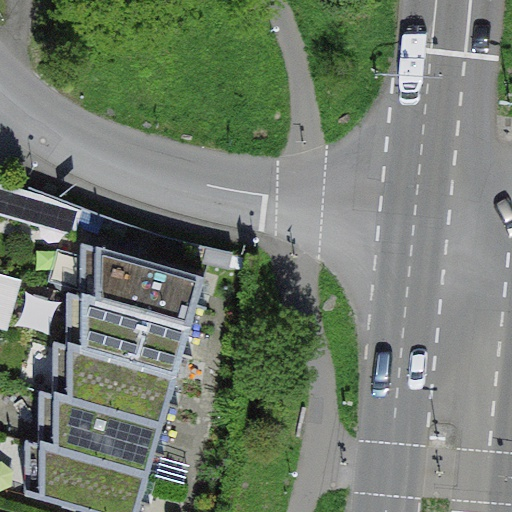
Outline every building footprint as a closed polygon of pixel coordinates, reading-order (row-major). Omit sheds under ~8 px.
[(84,214),(49,200),(0,186),(0,215),(77,237),(84,214)] [(193,331),(208,282),(85,246),(84,299),(193,331)] [(22,280),(0,274),(0,327),(9,330),(22,280)] [(179,381),(193,331),(84,299),(71,295),(72,350),(179,381)] [(166,428),(179,381),(72,350),(57,345),(59,398),(166,428)] [(151,478),(166,428),(59,398),(44,394),(43,447),(151,478)] [(74,511),(141,511),(151,478),(43,447),(30,443),(29,498),(74,511)]
